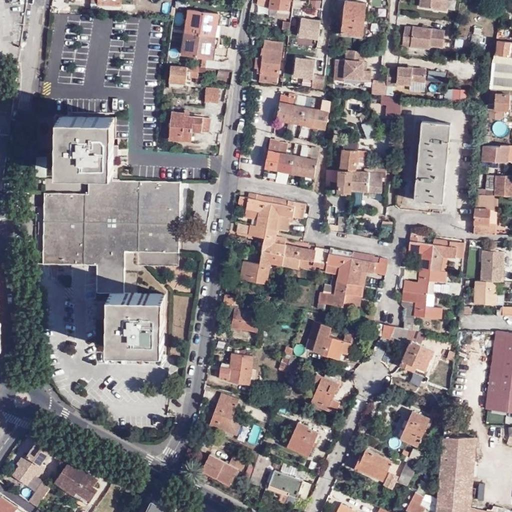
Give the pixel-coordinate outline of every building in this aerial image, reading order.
[(258,0),(259,2),(271,4),(271,8),(290,10),(290,0),(258,0)] [(366,0),(345,0),(343,30),(363,32),(366,0)] [(420,0),(420,7),(440,10),(441,0),(420,0)] [(293,16),(303,15),(302,7),(291,8),(293,16)] [(188,13),(185,34),(214,38),(218,17),(188,13)] [(322,20),(303,18),(300,37),(320,40),(322,20)] [(282,28),(290,29),(291,20),(283,20),(282,28)] [(421,27),(420,27),(412,26),(412,27),(404,26),(402,41),(410,42),(410,46),(429,48),(429,45),(442,46),(444,29),(425,28),(424,27),(424,30),(421,30),(421,27)] [(211,61),(214,38),(185,34),(181,56),(211,61)] [(259,72),(277,74),(278,74),(282,41),(263,39),(262,47),(260,47),(259,56),(255,56),(254,62),(257,62),(257,67),(257,71),(259,72)] [(489,82),(488,88),(489,88),(511,89),(511,42),(498,41),(496,54),(493,54),(489,82)] [(364,63),(365,52),(347,50),(344,78),(362,80),(362,82),(369,83),(370,72),(366,72),(363,72),(364,63)] [(313,89),(325,90),(326,77),(315,76),(317,60),(298,59),(296,78),(314,79),(313,89)] [(205,67),(205,70),(217,72),(218,69),(218,64),(206,62),(205,67)] [(196,80),(197,69),(186,67),(185,69),(170,67),(168,83),(185,85),(186,78),(196,80)] [(397,71),(388,70),(386,86),(397,87),(397,84),(410,85),(411,81),(425,82),(426,70),(398,68),(397,71)] [(276,83),(277,74),(259,72),(258,81),(276,83)] [(381,96),(385,96),(386,87),(372,85),(371,95),(381,96)] [(218,101),(218,87),(205,86),(204,100),(218,101)] [(468,88),(446,88),(446,99),(467,99),(468,88)] [(511,95),(511,89),(489,88),(488,88),(486,106),(484,118),(501,120),(502,110),(509,110),(511,95)] [(444,102),(446,92),(437,91),(436,101),(444,102)] [(385,96),(381,96),(380,104),(386,105),(385,119),(400,120),(401,98),(385,96)] [(304,107),(287,103),(279,102),(276,119),(326,129),(330,102),(314,99),(313,105),(317,106),(322,106),(321,111),(316,110),(312,109),(304,107)] [(0,180),(2,180),(12,112),(0,110),(0,180)] [(170,134),(191,136),(192,130),(209,132),(210,118),(185,115),(185,113),(172,111),(170,134)] [(109,143),(110,116),(62,114),(61,142),(58,142),(57,166),(88,167),(88,171),(88,178),(44,177),(43,216),(42,261),(69,262),(86,263),(96,263),(95,290),(110,291),(113,291),(112,319),(109,318),(108,343),(164,344),(164,320),(161,320),(162,293),(136,292),(137,264),(175,265),(176,220),(178,180),(113,178),(113,153),(113,143),(109,143)] [(437,122),(424,120),(415,200),(428,201),(443,203),(452,124),(437,122)] [(374,137),(375,122),(364,122),(364,137),(374,137)] [(277,147),(287,149),(288,143),(280,141),(280,139),(271,138),(265,167),(314,177),(317,160),(311,158),(305,157),(286,153),(276,151),(277,147)] [(483,145),(481,167),(498,167),(498,161),(500,161),(511,161),(511,144),(501,144),(500,146),(483,145)] [(305,152),(305,157),(311,158),(317,160),(320,148),(311,146),(311,147),(312,148),(311,153),(305,152)] [(341,170),(352,171),(355,171),(356,161),(366,162),(366,154),(356,153),(356,150),(342,149),(341,170)] [(45,175),(45,155),(35,155),(35,174),(45,175)] [(350,192),(351,189),(352,171),(341,170),(340,170),(339,191),(350,192)] [(355,171),(352,171),(351,189),(383,191),(384,177),(386,177),(386,173),(355,171)] [(492,191),(486,190),(485,195),(499,196),(511,196),(511,175),(497,175),(497,188),(496,191),(492,191)] [(367,270),(378,272),(380,262),(379,262),(380,257),(375,256),(375,255),(354,250),(354,253),(353,257),(330,253),(331,249),(317,246),(316,250),(285,244),(286,237),(276,235),(277,228),(281,214),(290,216),(293,217),(293,215),(301,217),(301,215),(304,203),(250,192),(249,197),(240,195),(238,206),(246,207),(245,216),(257,219),(256,225),(251,224),(250,225),(238,222),(236,231),(249,234),(249,235),(264,238),(259,262),(243,259),(240,278),(266,283),(270,262),(298,267),(300,258),(314,261),(313,265),(326,268),(325,272),(338,274),(336,285),(325,283),(324,292),(321,291),(318,307),(325,309),(326,303),(344,306),(344,303),(345,300),(349,301),(350,293),(362,295),(363,285),(357,284),(361,269),(367,270)] [(498,210),(499,196),(485,195),(478,195),(476,211),(475,234),(498,235),(498,224),(490,224),(490,210),(498,210)] [(310,204),(304,203),(301,215),(308,217),(310,204)] [(498,210),(490,210),(490,224),(498,224),(498,210)] [(287,230),(290,216),(281,214),(277,228),(287,230)] [(347,216),(328,214),(327,228),(347,230),(347,216)] [(412,229),(411,236),(419,237),(419,241),(422,241),(423,230),(412,229)] [(405,279),(403,300),(417,302),(416,315),(442,318),(443,307),(435,306),(436,293),(435,292),(429,292),(430,280),(436,280),(446,281),(447,271),(446,271),(441,271),(443,255),(448,255),(457,256),(459,241),(436,238),(435,243),(422,241),(419,241),(419,237),(411,236),(409,251),(422,253),(419,280),(405,279)] [(331,248),(331,249),(330,253),(353,257),(354,253),(331,248)] [(503,282),(505,251),(483,250),(481,280),(475,280),(474,303),(495,304),(496,294),(497,282),(503,282)] [(388,264),(380,262),(378,272),(386,273),(388,264)] [(363,285),(367,270),(361,269),(357,284),(363,285)] [(228,285),(227,292),(240,295),(241,287),(228,285)] [(360,305),(362,295),(350,293),(349,301),(345,300),(344,303),(360,305)] [(233,316),(232,326),(257,331),(261,312),(241,309),(243,297),(225,294),(224,303),(230,304),(228,315),(233,316)] [(505,295),(496,294),(495,304),(504,305),(505,295)] [(415,320),(416,315),(417,302),(403,300),(402,303),(406,308),(405,319),(415,320)] [(499,314),(511,314),(511,306),(503,306),(503,310),(500,309),(499,314)] [(405,319),(403,327),(415,329),(418,320),(415,320),(405,319)] [(315,320),(309,337),(317,340),(322,322),(315,320)] [(332,325),(322,322),(317,340),(309,337),(306,347),(345,360),(351,342),(353,336),(354,334),(347,331),(344,339),(329,335),(332,325)] [(376,335),(383,336),(386,323),(378,322),(376,335)] [(383,336),(391,338),(392,336),(396,325),(386,323),(383,336)] [(425,331),(415,329),(403,327),(396,325),(392,336),(403,341),(404,339),(411,342),(401,364),(415,370),(417,366),(425,369),(434,350),(419,343),(425,331)] [(374,332),(362,329),(360,338),(372,341),(374,332)] [(485,408),(488,409),(511,410),(511,332),(495,330),(487,395),(485,408)] [(371,356),(380,360),(391,338),(383,336),(377,342),(371,356)] [(393,353),(386,350),(383,356),(391,359),(393,353)] [(248,385),(252,356),(233,353),(231,363),(222,362),(221,365),(220,366),(219,377),(228,381),(240,383),(248,385)] [(286,371),(290,358),(291,355),(284,353),(278,369),(285,372),(286,371)] [(296,360),(290,358),(286,371),(291,373),(296,360)] [(338,376),(327,371),(325,377),(317,373),(313,383),(317,385),(310,403),(334,414),(340,402),(332,398),(339,383),(336,382),(338,376)] [(232,417),(238,400),(220,393),(210,425),(236,434),(240,425),(230,422),(232,417)] [(418,445),(430,419),(413,410),(401,437),(418,445)] [(487,422),(507,424),(508,411),(488,410),(487,422)] [(287,446),(308,455),(318,432),(308,428),(308,427),(298,422),(287,446)] [(254,424),(249,441),(258,443),(262,426),(254,424)] [(437,511),(505,511),(469,504),(473,437),(443,437),(437,511)] [(384,479),(393,460),(366,447),(363,455),(361,454),(356,466),(384,479)] [(413,448),(409,457),(420,462),(424,454),(413,448)] [(256,463),(259,453),(251,450),(247,460),(256,463)] [(241,470),(246,461),(233,455),(229,463),(210,453),(202,469),(229,484),(238,468),(241,470)] [(274,459),(259,453),(256,463),(255,466),(252,476),(264,480),(268,466),(271,467),(274,459)] [(46,466),(42,463),(43,461),(37,456),(33,461),(24,454),(17,464),(19,465),(12,475),(27,485),(34,474),(38,469),(42,472),(46,466)] [(99,476),(72,457),(55,481),(74,494),(77,489),(90,499),(99,487),(94,484),(99,476)] [(420,462),(409,457),(400,475),(401,475),(411,480),(420,462)] [(252,476),(255,466),(249,464),(244,479),(251,481),(252,476)] [(303,480),(275,469),(270,482),(290,489),(288,493),(297,497),(303,480)] [(389,471),(384,484),(393,488),(399,475),(389,471)] [(408,485),(411,480),(401,475),(399,480),(408,485)] [(29,501),(37,506),(48,491),(52,485),(44,479),(29,501)] [(311,482),(303,480),(297,497),(305,500),(311,482)] [(290,489),(270,482),(268,481),(264,491),(280,497),(279,499),(287,502),(287,501),(295,504),(297,497),(288,493),(290,489)] [(77,489),(74,494),(87,503),(90,499),(77,489)] [(406,509),(409,511),(411,511),(423,511),(422,511),(424,507),(419,504),(423,496),(415,492),(406,509)] [(0,511),(23,511),(1,496),(0,497),(0,511)] [(171,511),(172,510),(153,499),(146,511),(171,511)] [(357,511),(341,503),(335,511),(357,511)]
